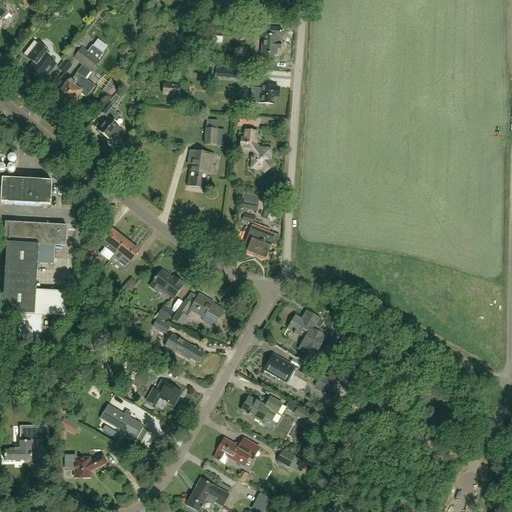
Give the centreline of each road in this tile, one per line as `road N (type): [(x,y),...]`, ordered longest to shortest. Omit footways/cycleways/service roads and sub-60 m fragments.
road 1 (unclassified): [(281,284),(227,273),(197,256),(0,98)]
road 2 (unclassified): [(281,284),(304,0)]
road 3 (residential): [(128,511),(157,488),(281,284)]
road 4 (unclassified): [(511,389),(333,291),(281,284)]
